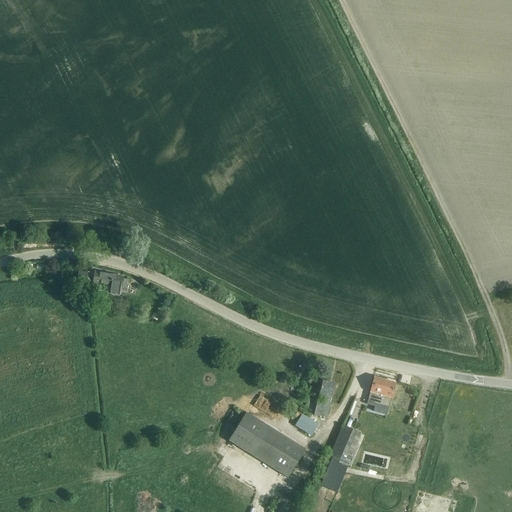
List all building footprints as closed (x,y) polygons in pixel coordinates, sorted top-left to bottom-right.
[(85,285),(87,273),(78,271),(76,284),(85,285)] [(126,291),(128,280),(121,279),(121,277),(95,271),(93,282),(110,285),(108,291),(119,294),(120,290),(126,291)] [(388,407),(394,384),(374,378),(368,401),(388,407)] [(327,418),(335,383),(322,381),(319,395),(324,396),(323,401),(318,400),(315,416),(327,418)] [(272,404),(269,414),(277,416),(280,406),(272,404)] [(246,413),(228,441),(288,478),(305,450),(246,413)] [(317,424),(302,416),(295,426),(311,435),(317,424)] [(348,463),(361,434),(343,426),(330,455),(348,463)] [(294,511),(296,507),(275,500),(271,511),(294,511)]
